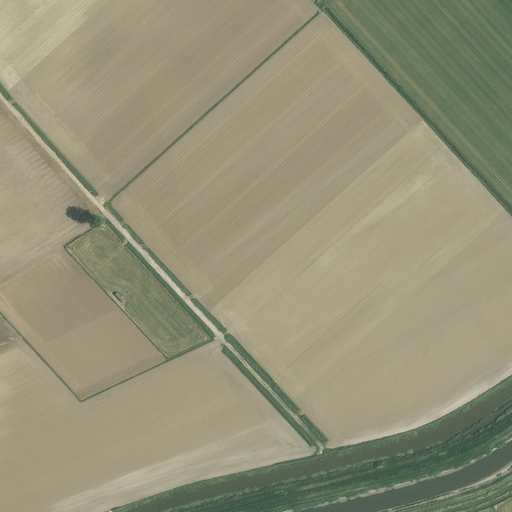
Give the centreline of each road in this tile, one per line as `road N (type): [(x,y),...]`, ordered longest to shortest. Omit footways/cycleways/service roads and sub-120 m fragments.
road 1 (track): [(320,444),(0,91)]
road 2 (track): [(225,511),(423,462),(511,414)]
